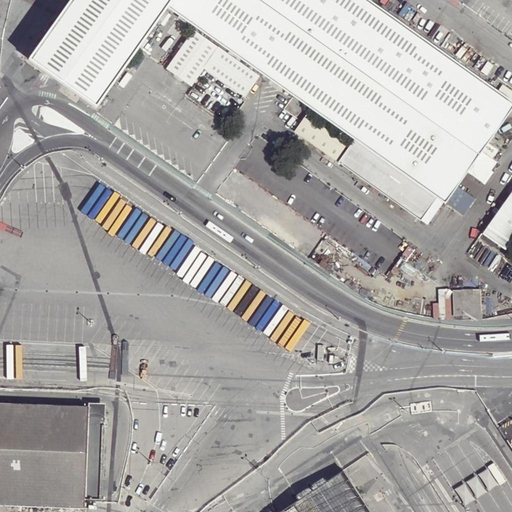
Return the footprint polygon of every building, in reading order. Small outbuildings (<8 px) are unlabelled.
[(60,0),(18,61),(85,108),(147,20),(161,0),(60,0)] [(172,0),(167,8),(353,140),(437,197),(445,203),(511,108),(511,101),(367,0),(172,0)] [(146,58),(166,73),(195,32),(174,17),(146,58)] [(170,74),(196,91),(209,74),(249,102),(264,81),(199,34),(170,74)] [(437,197),(353,140),(338,163),(421,220),(437,197)] [(511,190),(482,234),(505,251),(511,240),(511,190)] [(481,289),(472,290),(472,296),(477,296),(477,309),(482,308),(481,289)] [(472,296),(472,290),(453,291),(455,315),(464,314),(465,318),(473,317),(472,320),(483,319),(482,308),(477,309),(477,296),(472,296)] [(0,403),(88,407),(88,403),(0,399),(0,403)] [(87,426),(88,407),(0,403),(0,504),(83,508),(84,500),(85,480),(87,426)] [(103,408),(88,407),(87,426),(103,426),(103,408)] [(103,426),(87,426),(85,480),(101,481),(103,426)] [(342,470),(369,511),(375,511),(346,467),(342,470)] [(369,511),(342,470),(316,486),(277,511),(369,511)] [(101,481),(85,480),(84,500),(103,501),(103,499),(100,498),(101,481)]
